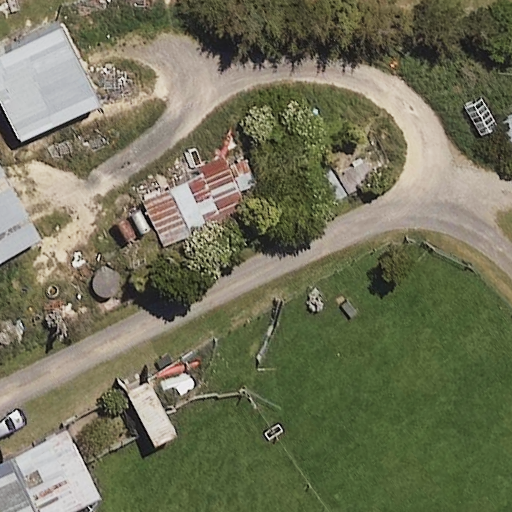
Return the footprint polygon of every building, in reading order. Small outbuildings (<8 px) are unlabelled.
[(0,102),(14,131),(92,93),(52,12),(0,38),(0,102)] [(314,209),(393,157),(370,122),(291,174),(314,209)] [(243,143),(219,157),(213,146),(131,194),(163,248),(269,187),(243,143)] [(0,245),(32,227),(0,168),(0,245)] [(0,511),(45,511),(94,488),(62,422),(0,452),(0,511)]
